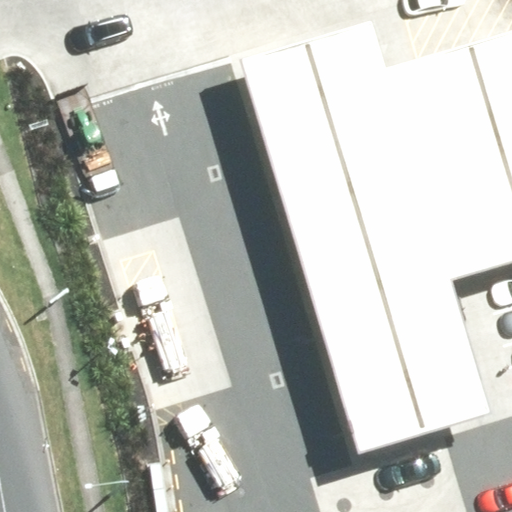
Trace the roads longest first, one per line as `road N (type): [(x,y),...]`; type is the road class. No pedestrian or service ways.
road 1 (unknown): [(491,511),(361,0)]
road 2 (unknown): [(73,0),(200,511)]
